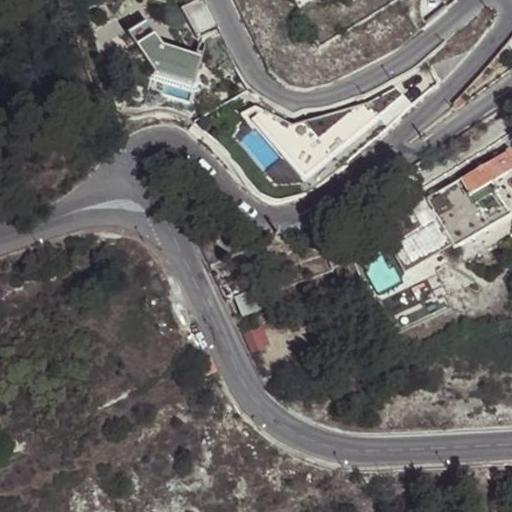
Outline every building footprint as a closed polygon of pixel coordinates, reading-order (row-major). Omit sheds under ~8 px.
[(203,87),(208,59),(167,50),(148,27),(131,42),(161,79),(203,87)] [(261,106),(242,115),(305,182),(379,117),(403,96),(397,88),(367,107),(292,127),(261,106)] [(403,96),(379,117),(390,127),(412,107),(403,96)] [(456,110),(462,105),(457,99),(452,104),(456,110)] [(469,194),(490,181),(511,169),(511,158),(507,150),(459,177),(469,194)] [(509,216),(490,181),(469,194),(459,177),(425,196),(435,214),(446,235),(453,248),(509,216)] [(398,236),(400,240),(409,256),(446,235),(435,214),(398,236)] [(409,256),(400,240),(363,261),(371,277),(409,256)] [(472,281),(445,262),(411,283),(422,306),(472,281)] [(407,286),(379,301),(391,326),(406,317),(418,342),(439,331),(426,306),(418,311),(407,286)] [(210,356),(198,361),(205,381),(218,376),(210,356)]
